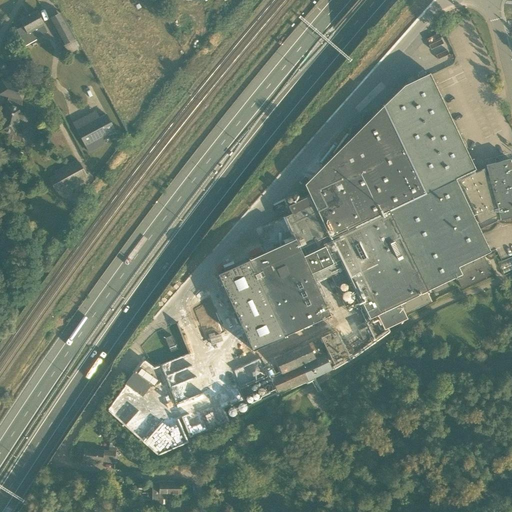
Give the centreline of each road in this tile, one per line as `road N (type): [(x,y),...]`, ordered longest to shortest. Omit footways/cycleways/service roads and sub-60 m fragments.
road 1 (motorway): [(0,502),(175,245),(375,0)]
road 2 (unclassified): [(447,0),(150,329),(57,459)]
road 3 (motorway): [(341,0),(153,234),(0,455)]
road 4 (residential): [(190,472),(360,354)]
road 5 (unclassified): [(360,354),(445,302),(511,277)]
road 6 (residential): [(57,459),(112,473),(190,472)]
